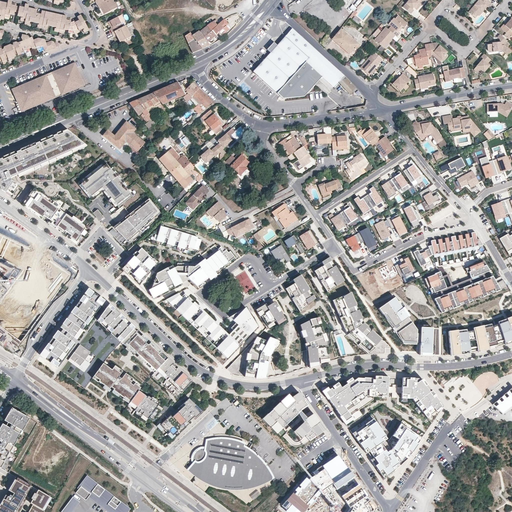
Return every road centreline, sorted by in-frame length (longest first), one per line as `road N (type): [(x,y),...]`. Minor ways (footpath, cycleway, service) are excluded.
road 1 (residential): [(101,281),(208,375),(254,385),(303,378)]
road 2 (residential): [(303,378),(511,353)]
road 3 (residential): [(369,94),(420,33),(435,30),(467,49),(508,0)]
road 4 (primary): [(12,383),(143,481)]
road 5 (residential): [(477,224),(418,240),(354,271),(337,245)]
road 6 (unknown): [(511,298),(439,323),(385,256)]
road 7 (residential): [(369,94),(269,2)]
road 8 (residential): [(0,80),(95,39),(83,9)]
road 9 (residential): [(511,86),(383,110)]
road 10 (primary): [(195,63),(78,113)]
road 11 (residential): [(89,270),(17,372)]
road 12 (residential): [(260,126),(383,110)]
road 13 (residential): [(389,511),(461,415)]
